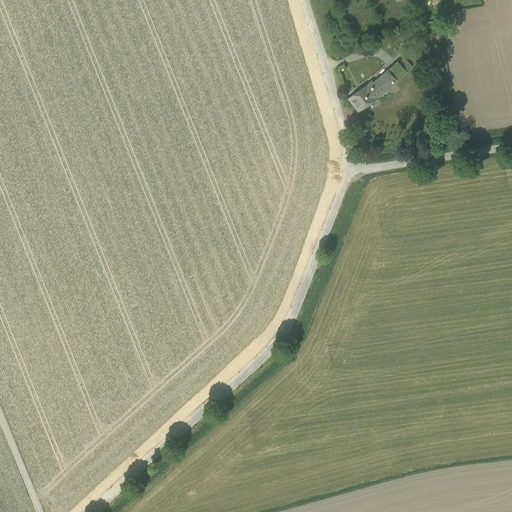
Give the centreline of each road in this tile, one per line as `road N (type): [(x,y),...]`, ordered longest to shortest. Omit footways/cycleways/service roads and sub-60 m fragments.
road 1 (tertiary): [(347,170),(271,348),(89,511)]
road 2 (tertiary): [(305,0),(347,143),(347,170)]
road 3 (unclassified): [(511,146),(347,170)]
